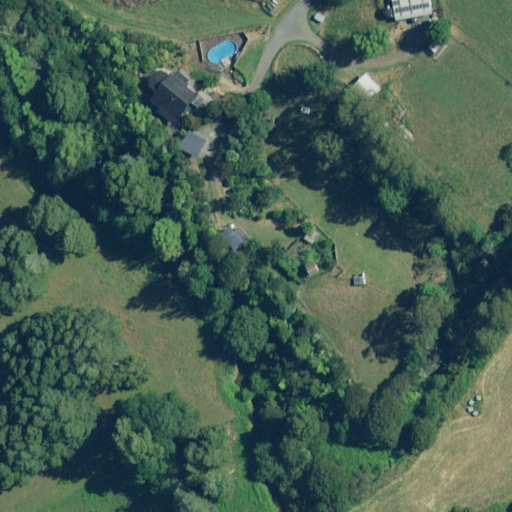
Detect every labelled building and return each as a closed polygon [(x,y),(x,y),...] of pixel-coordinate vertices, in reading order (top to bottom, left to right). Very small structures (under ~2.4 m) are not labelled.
[(433,13),(430,0),(393,0),(398,20),(433,13)] [(441,27),(440,16),(429,18),(430,28),(441,27)] [(177,124),(190,110),(194,114),(207,99),(203,95),(206,91),(181,68),(173,78),(164,69),(149,85),(157,92),(150,99),(177,124)] [(374,80),(367,73),(353,88),(368,102),(386,82),(379,75),(374,80)] [(209,140),(192,131),(183,148),(200,157),(209,140)] [(253,238),(243,226),(238,231),(233,225),(223,234),(238,251),(253,238)] [(368,285),(368,275),(355,276),(356,286),(368,285)]
